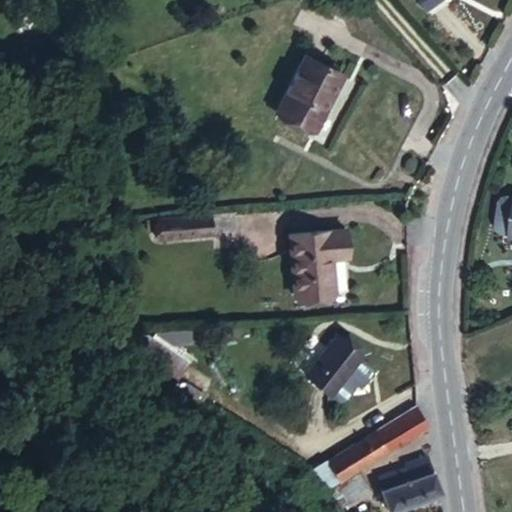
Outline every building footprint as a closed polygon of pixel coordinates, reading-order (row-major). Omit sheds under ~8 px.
[(415,0),(423,12),(432,5),(428,0),(415,0)] [(309,85),(277,141),(312,161),(343,106),(309,85)] [(511,204),(510,204),(510,207),(502,207),(496,210),(494,216),(495,239),(498,245),(505,247),(511,246),(511,204)] [(177,231),(151,231),(151,250),(177,251),(177,231)] [(202,231),(177,231),(177,251),(202,251),(202,231)] [(344,232),(287,238),(293,291),(331,285),(327,261),(347,258),(344,232)] [(334,335),(300,380),(341,410),(346,409),(360,389),(360,386),(369,385),(378,372),(377,367),(365,358),(366,357),(334,335)] [(511,348),(511,346),(465,370),(475,389),(511,369),(511,348)] [(320,478),(327,493),(330,499),(419,452),(410,429),(320,478)] [(379,511),(434,511),(428,478),(406,481),(407,485),(378,490),(380,507),(379,507),(379,511)] [(359,487),(337,499),(343,511),(355,511),(369,505),(359,487)]
